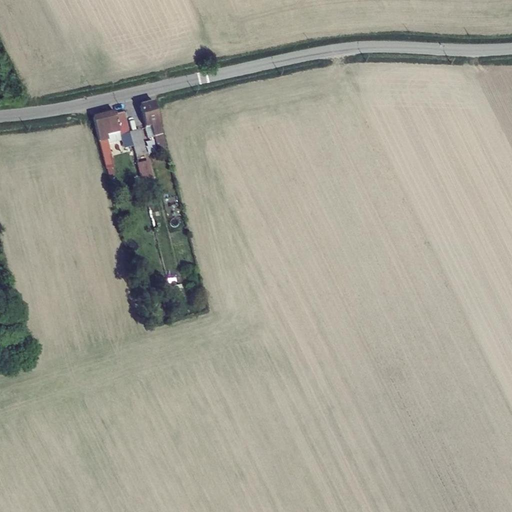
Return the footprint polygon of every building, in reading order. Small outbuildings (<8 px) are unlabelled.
[(159,133),(165,160),(172,159),(160,103),(146,106),(150,126),(157,125),(159,133)] [(130,110),(117,113),(122,130),(123,137),(134,135),(136,134),(135,131),(130,110)] [(97,118),(101,135),(110,133),(122,130),(117,113),(97,118)] [(150,126),(152,134),(159,133),(157,125),(150,126)] [(145,129),(135,131),(136,134),(134,135),(140,163),(149,161),(147,152),(150,151),(145,129)] [(110,133),(112,140),(123,137),(122,130),(110,133)] [(101,135),(106,157),(113,155),(115,154),(112,140),(110,133),(101,135)] [(113,155),(106,157),(110,170),(116,168),(113,155)] [(149,162),(137,163),(140,182),(152,180),(149,162)]
